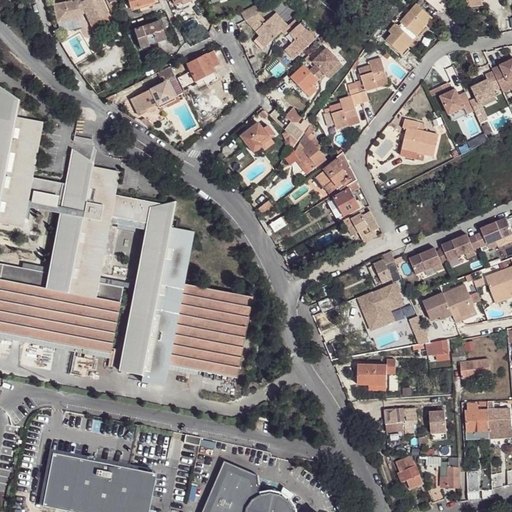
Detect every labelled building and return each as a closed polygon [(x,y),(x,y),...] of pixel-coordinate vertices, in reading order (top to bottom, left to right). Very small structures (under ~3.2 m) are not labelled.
[(108,13),(101,0),(63,0),(52,2),(56,21),(79,16),(79,14),(78,11),(84,8),(85,11),(93,30),(109,23),(105,15),(108,13)] [(265,9),(262,1),(241,12),(245,20),(246,19),(261,11),(265,9)] [(389,38),(402,51),(409,44),(411,46),(417,40),(413,36),(417,32),(420,35),(432,22),(417,8),(405,20),(406,22),(402,25),(399,22),(392,29),(395,31),(389,38)] [(246,19),(250,24),(259,34),(267,43),(282,30),(292,42),(289,44),(298,55),(316,39),(308,29),(306,30),(297,18),(289,24),(278,10),(267,18),(263,13),(261,11),(246,19)] [(166,39),(160,20),(134,29),(141,49),(149,47),(149,44),(166,39)] [(432,22),(420,35),(421,36),(423,38),(435,25),(432,22)] [(256,37),(263,46),(267,43),(259,34),(256,37)] [(341,50),(328,37),(322,42),(336,56),(341,50)] [(417,40),(411,46),(412,48),(413,49),(420,43),(417,40)] [(298,55),(289,44),(285,47),(294,58),(298,55)] [(409,44),(402,51),(406,55),(412,48),(411,46),(409,44)] [(315,64),(326,75),(340,62),(327,48),(313,62),(315,64)] [(206,53),(213,66),(215,65),(219,63),(212,49),(206,53)] [(391,55),(387,52),(383,56),(388,60),(391,55)] [(213,66),(206,53),(187,62),(192,71),(195,77),(196,79),(199,77),(215,69),(213,66)] [(250,59),(255,72),(262,69),(257,56),(250,59)] [(338,126),(340,132),(352,128),(350,121),(360,117),(357,107),(371,102),(368,93),(379,89),(377,83),(388,79),(381,59),(370,63),(372,67),(360,71),(366,87),(352,92),(353,97),(342,101),(344,106),(333,109),(334,114),(338,126)] [(215,65),(220,74),(231,69),(230,65),(228,66),(225,60),(219,63),(215,65)] [(304,63),(291,77),(305,92),(308,89),(310,92),(315,87),(313,85),(319,79),(304,63)] [(319,79),(320,80),(326,75),(315,64),(310,69),(319,79)] [(156,72),(161,82),(166,79),(174,95),(183,91),(170,65),(169,66),(165,68),(160,70),(156,72)] [(511,65),(497,72),(498,74),(505,91),(506,95),(511,92),(511,65)] [(218,75),(215,69),(199,77),(202,83),(218,75)] [(195,77),(192,71),(185,74),(188,80),(195,77)] [(498,74),(490,77),(492,82),(475,89),(480,99),(471,103),(473,108),(477,117),(487,113),(484,105),(499,99),(497,94),(505,91),(498,74)] [(134,95),(131,97),(139,113),(148,109),(147,107),(157,102),(158,103),(174,95),(166,79),(161,82),(139,93),(138,91),(133,93),(134,95)] [(379,89),(390,86),(388,79),(377,83),(379,89)] [(0,89),(0,224),(19,228),(23,207),(57,213),(63,184),(28,177),(39,122),(11,117),(14,99),(0,89)] [(471,103),(467,94),(460,97),(457,91),(442,97),(449,116),(465,109),(465,111),(473,108),(471,103)] [(293,106),(285,114),(292,121),(299,120),(302,115),(293,106)] [(338,126),(334,114),(327,116),(331,129),(338,126)] [(352,128),(362,124),(360,117),(350,121),(352,128)] [(153,126),(145,118),(140,121),(147,127),(148,128),(149,128),(150,128),(150,127),(153,126)] [(417,122),(403,118),(400,126),(404,128),(398,148),(422,154),(431,157),(436,136),(415,130),(417,122)] [(239,134),(250,151),(260,144),(258,141),(267,135),(268,138),(274,133),(267,124),(261,128),(256,122),(239,134)] [(326,158),(306,133),(300,143),(297,149),(295,154),(301,162),(299,164),(306,173),(326,158)] [(268,138),(267,135),(258,141),(260,144),(268,138)] [(184,151),(188,147),(181,142),(176,148),(177,149),(184,151)] [(396,154),(420,161),(422,154),(398,148),(396,154)] [(43,288),(116,302),(119,287),(95,282),(95,277),(106,223),(143,230),(147,207),(158,204),(112,195),(110,202),(82,196),(88,166),(88,162),(69,149),(63,184),(57,213),(46,268),(46,273),(43,288)] [(338,186),(341,190),(349,184),(356,179),(355,176),(345,154),(342,156),(325,168),(338,186)] [(116,172),(88,166),(82,196),(110,202),(112,195),(116,172)] [(338,186),(325,168),(316,175),(329,193),(338,186)] [(333,197),(343,215),(359,207),(361,210),(362,209),(366,207),(361,199),(357,201),(352,190),(360,186),(356,179),(349,184),(350,187),(342,192),(333,197)] [(343,215),(333,197),(326,201),(336,220),(343,215)] [(158,204),(147,207),(143,230),(132,284),(131,289),(116,371),(138,375),(161,380),(163,370),(164,365),(180,284),(190,231),(165,227),(170,201),(158,204)] [(261,214),(272,205),(269,201),(258,209),(261,214)] [(379,227),(369,211),(365,213),(364,211),(360,213),(352,217),(360,232),(362,236),(373,231),(379,227)] [(491,237),(495,246),(503,243),(501,237),(511,232),(511,214),(494,222),(498,230),(490,233),(491,237)] [(284,224),(290,220),(286,215),(280,217),(284,224)] [(284,224),(280,217),(270,223),(274,231),(284,224)] [(360,232),(352,217),(344,222),(352,236),(360,232)] [(494,222),(487,226),(488,230),(490,233),(498,230),(494,222)] [(488,230),(482,232),(486,244),(493,241),(491,237),(490,233),(488,230)] [(376,236),(373,231),(362,236),(364,241),(376,236)] [(473,231),(465,234),(468,242),(476,239),(475,235),(473,231)] [(482,232),(475,235),(476,239),(480,246),(486,244),(482,232)] [(465,234),(448,242),(449,246),(454,257),(471,250),(473,255),(482,252),(480,246),(476,239),(468,242),(465,234)] [(441,245),(433,248),(436,256),(444,252),(447,260),(454,257),(449,246),(443,248),(441,245)] [(415,255),(422,271),(439,264),(441,269),(450,265),(447,260),(444,252),(436,256),(433,248),(415,255)] [(395,261),(392,252),(382,256),(383,261),(385,265),(395,261)] [(313,254),(300,259),(304,266),(316,260),(313,254)] [(385,265),(383,261),(373,265),(374,266),(381,284),(382,285),(391,281),(391,280),(385,265)] [(395,261),(385,265),(391,280),(391,281),(392,284),(402,279),(395,261)] [(46,268),(19,263),(18,268),(46,273),(46,268)] [(18,268),(0,264),(0,279),(43,288),(46,273),(18,268)] [(374,266),(368,269),(376,286),(381,284),(374,266)] [(511,267),(484,277),(492,300),(505,295),(504,292),(511,289),(511,267)] [(119,287),(131,289),(132,284),(95,277),(95,282),(119,287)] [(0,279),(0,333),(106,354),(116,302),(43,288),(0,279)] [(248,297),(180,284),(164,365),(194,370),(232,377),(248,297)] [(322,288),(325,296),(333,292),(330,284),(322,288)] [(382,291),(385,298),(398,294),(398,292),(395,286),(395,285),(382,291)] [(443,293),(423,302),(431,322),(439,318),(451,313),(452,317),(455,324),(462,321),(461,318),(469,315),(476,312),(473,305),(469,296),(465,285),(443,295),(443,293)] [(492,300),(494,304),(511,297),(511,289),(504,292),(505,295),(492,300)] [(376,304),(386,300),(385,298),(382,291),(372,293),(376,304)] [(400,300),(398,294),(385,298),(386,300),(388,304),(400,300)] [(469,296),(473,305),(478,303),(474,294),(469,296)] [(337,305),(333,296),(318,302),(322,311),(337,305)] [(439,318),(440,321),(452,317),(451,313),(439,318)] [(423,329),(418,317),(411,321),(415,332),(417,332),(423,329)] [(428,340),(423,329),(417,332),(421,341),(428,340)] [(106,354),(0,333),(0,338),(105,359),(106,354)] [(449,353),(447,341),(437,343),(439,355),(449,353)] [(437,343),(430,344),(432,356),(439,355),(437,343)] [(456,355),(465,354),(465,346),(459,347),(459,349),(456,350),(456,355)] [(449,353),(439,355),(440,361),(450,360),(449,353)] [(466,360),(465,354),(456,355),(452,355),(453,362),(466,360)] [(491,375),(489,360),(476,361),(478,377),(491,375)] [(478,377),(476,361),(461,364),(463,379),(478,377)] [(386,366),(386,376),(395,376),(395,362),(386,362),(386,366)] [(194,370),(164,365),(163,370),(193,375),(194,370)] [(386,366),(357,366),(356,385),(368,386),(385,386),(386,366)] [(161,380),(138,375),(137,382),(160,386),(161,380)] [(489,438),(488,430),(488,410),(486,410),(479,410),(479,405),(468,405),(469,411),(465,411),(467,432),(468,439),(489,438)] [(417,407),(385,410),(387,431),(405,429),(405,433),(412,432),(412,425),(419,425),(417,407)] [(499,438),(499,429),(511,429),(510,408),(493,409),(488,410),(488,430),(489,438),(499,438)] [(430,412),(431,435),(446,434),(445,410),(430,412)] [(266,416),(256,414),(255,420),(264,422),(266,416)] [(499,438),(511,436),(511,428),(511,429),(499,429),(499,438)] [(202,436),(186,433),(185,441),(200,445),(202,436)] [(150,511),(158,472),(54,452),(44,505),(78,511),(150,511)] [(395,462),(399,472),(401,471),(414,465),(410,456),(395,462)] [(220,461),(198,511),(290,511),(290,510),(289,506),(284,501),(282,498),(279,496),(276,494),(269,493),(265,493),(262,493),(256,495),(253,475),(220,461)] [(418,474),(414,465),(401,471),(405,479),(418,474)] [(458,485),(457,467),(447,467),(447,476),(448,485),(458,485)] [(478,470),(467,470),(468,500),(479,499),(478,470)] [(405,479),(401,471),(399,472),(397,473),(402,483),(405,480),(405,479)] [(502,486),(501,471),(491,474),(492,488),(502,486)] [(422,483),(418,474),(405,479),(409,488),(422,483)] [(491,474),(482,474),(483,499),(493,497),(492,489),(492,488),(491,474)] [(431,500),(443,498),(439,486),(427,489),(431,500)] [(282,498),(284,501),(291,495),(280,487),(276,494),(279,496),(282,498)] [(415,511),(421,508),(416,498),(410,499),(415,511)]
